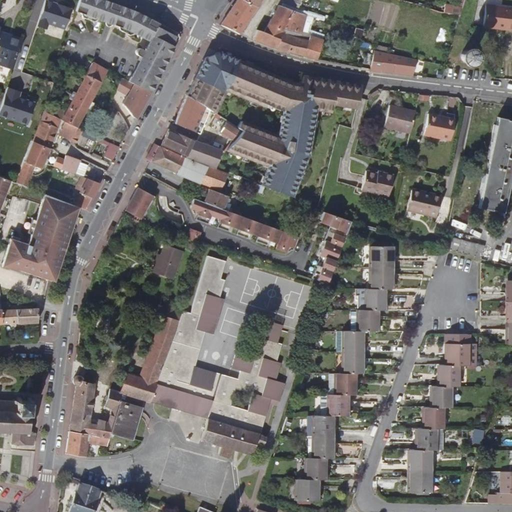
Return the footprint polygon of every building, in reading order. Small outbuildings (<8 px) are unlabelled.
[(71,9),(45,0),(44,0),(36,26),(45,29),(47,23),(64,29),(71,9)] [(111,1),(106,0),(77,0),(75,11),(81,13),(82,18),(94,22),(99,20),(119,28),(120,31),(130,36),(135,34),(152,43),(147,52),(140,49),(137,49),(136,49),(135,51),(135,52),(135,54),(136,55),(140,57),(139,60),(142,62),(131,83),(150,92),(177,38),(159,28),(161,24),(140,13),(119,5),(111,1)] [(243,0),(237,0),(221,25),(240,34),(257,8),(243,0)] [(285,0),(283,4),(295,8),(298,0),(285,0)] [(279,5),(267,25),(282,31),(286,32),(323,40),(309,35),(310,30),(314,17),(295,11),(282,6),(279,5)] [(497,27),(497,29),(511,30),(511,8),(485,5),(483,25),(497,27)] [(304,56),(317,60),(323,40),(286,32),(282,31),(267,25),(263,32),(257,30),(253,40),(269,47),(289,54),(290,52),(304,57),(304,56)] [(325,35),(310,30),(309,35),(323,40),(325,35)] [(0,65),(12,70),(22,40),(0,31),(0,65)] [(264,187),(291,198),(305,155),(314,108),(319,109),(319,110),(330,112),(331,105),(356,109),(359,94),(360,88),(359,87),(342,83),(320,77),(302,73),(300,81),(292,78),(291,79),(283,76),(283,75),(250,63),(250,64),(241,61),(241,60),(214,50),(206,54),(185,95),(205,107),(211,112),(215,103),(217,103),(219,98),(218,98),(220,91),(224,90),(262,106),(264,102),(271,105),(271,104),(280,108),(280,107),(285,109),(279,124),(277,139),(267,135),(268,133),(240,121),(235,127),(240,130),(236,137),(232,142),(225,151),(232,153),(233,151),(242,154),(241,156),(262,165),(263,163),(268,165),(263,176),(265,177),(261,186),(262,187),(264,187)] [(370,70),(413,76),(416,63),(419,64),(419,60),(375,51),(370,70)] [(471,53),(470,52),(468,51),(466,51),(464,52),(463,53),(462,54),(461,56),(462,58),(463,60),(464,61),(466,61),(468,61),(470,60),(471,59),(472,57),(472,55),(471,53)] [(60,119),(61,120),(66,122),(77,127),(106,70),(92,62),(85,74),(65,111),(47,102),(44,111),(60,119)] [(135,118),(150,92),(131,83),(121,78),(117,89),(127,95),(122,103),(131,116),(135,118)] [(19,92),(6,87),(0,105),(0,115),(26,125),(33,103),(17,98),(19,92)] [(185,95),(173,123),(195,131),(205,107),(185,95)] [(409,132),(414,113),(399,110),(400,108),(388,105),(384,126),(409,132)] [(60,119),(44,111),(40,121),(58,128),(61,120),(60,119)] [(441,119),(441,117),(428,114),(423,134),(450,140),(453,122),(441,119)] [(502,213),(511,166),(511,120),(497,118),(477,207),(502,213)] [(50,148),(58,128),(40,121),(32,141),(49,149),(50,148)] [(232,142),(236,137),(240,130),(235,127),(225,121),(219,132),(232,142)] [(77,127),(66,122),(62,131),(67,134),(67,138),(74,141),(75,141),(76,141),(83,130),(77,127)] [(161,142),(160,145),(185,157),(193,140),(169,131),(168,130),(162,142),(161,142)] [(185,157),(214,168),(221,150),(193,140),(185,157)] [(27,186),(31,177),(34,169),(38,170),(38,168),(41,169),(49,149),(32,141),(15,182),(27,186)] [(111,159),(118,147),(111,143),(104,156),(111,159)] [(145,158),(151,161),(159,147),(153,144),(145,158)] [(174,173),(199,183),(207,167),(184,158),(159,147),(151,161),(174,173)] [(53,166),(75,174),(83,176),(87,164),(80,161),(80,159),(66,155),(64,159),(57,156),(53,166)] [(227,176),(207,167),(199,183),(219,191),(227,176)] [(393,176),(384,174),(384,176),(377,174),(365,172),(361,190),(388,196),(393,176)] [(0,204),(10,180),(0,175),(0,204)] [(85,210),(99,183),(86,179),(72,205),(77,207),(85,210)] [(259,193),(262,187),(261,186),(254,183),(249,182),(247,188),(259,193)] [(29,187),(37,191),(39,186),(31,183),(29,187)] [(139,219),(153,196),(137,187),(125,211),(139,219)] [(226,202),(228,196),(208,189),(203,201),(223,209),(226,202)] [(441,195),(430,192),(429,194),(410,191),(406,210),(436,216),(441,195)] [(65,243),(77,207),(72,205),(44,193),(27,244),(10,238),(1,265),(18,271),(18,269),(50,280),(63,242),(65,243)] [(274,250),(283,254),(284,254),(285,254),(286,253),(287,253),(288,252),(289,252),(295,239),(228,211),(223,209),(203,201),(194,198),(190,207),(198,210),(195,219),(208,224),(211,216),(220,219),(216,227),(227,231),(231,223),(239,226),(235,235),(247,239),(250,231),(258,234),(255,242),(266,247),(269,239),(277,242),(274,250)] [(326,284),(345,233),(349,221),(317,212),(314,222),(324,225),(328,226),(327,229),(323,228),(319,240),(321,241),(317,255),(320,256),(319,259),(316,259),(312,274),(314,275),(313,279),(326,284)] [(115,225),(112,223),(105,236),(108,238),(115,225)] [(186,238),(196,242),(199,235),(189,231),(186,238)] [(457,252),(481,258),(484,246),(447,236),(445,249),(457,252)] [(165,246),(161,257),(156,272),(172,277),(181,252),(175,250),(176,248),(169,245),(168,248),(165,246)] [(371,268),(392,268),(392,247),(371,247),(371,268)] [(172,408),(181,410),(206,418),(200,441),(220,446),(217,455),(228,459),(231,450),(251,455),(255,443),(263,445),(265,437),(258,434),(258,433),(259,433),(270,399),(278,401),(284,383),(275,380),(280,363),(276,361),(281,344),(277,343),(282,325),(264,320),(253,355),(235,349),(230,368),(239,371),(237,379),(194,366),(204,331),(213,334),(223,299),(219,297),(224,280),(219,279),(225,261),(206,256),(190,313),(188,312),(181,310),(181,312),(155,383),(149,401),(172,408)] [(152,271),(156,272),(161,257),(157,256),(152,271)] [(371,289),(384,289),(392,289),(392,268),(371,268),(371,289)] [(358,310),(365,310),(366,289),(355,289),(354,295),(357,296),(357,310),(358,310)] [(365,310),(377,310),(384,310),(384,289),(371,289),(366,289),(365,310)] [(155,383),(181,312),(166,307),(139,378),(155,383)] [(37,323),(37,321),(37,309),(37,308),(0,310),(1,325),(37,323)] [(358,331),(362,331),(377,331),(377,310),(365,310),(358,310),(358,312),(358,331)] [(358,331),(358,312),(350,312),(350,331),(358,331)] [(362,352),(362,331),(358,331),(350,331),(337,331),(336,352),(344,352),(362,352)] [(446,343),(446,364),(457,364),(474,364),(474,343),(446,343)] [(362,374),(362,352),(344,352),(344,373),(355,374),(362,374)] [(439,385),(450,385),(457,385),(457,364),(446,364),(439,364),(439,385)] [(149,401),(155,383),(139,378),(125,373),(119,392),(121,393),(144,399),(149,401)] [(329,395),(347,395),(354,395),(355,374),(344,373),(329,373),(329,395)] [(75,386),(68,431),(86,433),(89,423),(95,385),(83,381),(83,379),(82,378),(82,377),(81,376),(80,376),(79,375),(77,375),(76,376),(74,376),(73,377),(73,378),(72,379),(72,381),(73,382),(73,383),(74,384),(75,386)] [(431,385),(431,406),(442,406),(450,407),(450,385),(439,385),(431,385)] [(117,409),(121,393),(119,392),(112,389),(106,405),(113,408),(117,409)] [(144,399),(121,393),(117,409),(112,423),(109,433),(132,440),(144,399)] [(347,416),(347,395),(329,395),(321,395),(321,416),(332,416),(347,416)] [(11,444),(22,444),(23,433),(36,434),(36,432),(34,432),(34,430),(30,430),(30,414),(34,414),(34,411),(30,411),(30,404),(34,404),(34,400),(31,400),(31,396),(28,396),(28,400),(21,400),(21,396),(17,396),(17,401),(12,401),(12,399),(0,398),(0,434),(1,434),(1,433),(11,433),(11,444)] [(424,406),(423,428),(434,428),(442,428),(442,406),(431,406),(424,406)] [(332,437),(332,416),(321,416),(307,416),(307,437),(313,437),(332,437)] [(109,433),(112,423),(109,422),(100,420),(98,424),(95,434),(109,436),(109,433)] [(86,433),(95,434),(98,424),(89,423),(86,433)] [(416,428),(416,449),(430,449),(434,449),(434,428),(423,428),(416,428)] [(65,453),(67,453),(85,456),(88,443),(106,446),(109,436),(95,434),(86,433),(68,431),(65,453)] [(34,445),(36,434),(23,433),(22,444),(34,445)] [(332,458),(332,437),(313,437),(313,439),(307,439),(307,458),(325,458),(332,458)] [(409,471),(430,471),(430,449),(416,449),(409,449),(409,471)] [(325,480),(325,458),(307,458),(307,480),(317,480),(325,480)] [(430,492),(430,471),(409,471),(409,492),(430,492)] [(511,471),(501,472),(501,493),(501,504),(511,504),(511,471)] [(317,501),(317,480),(307,480),(297,480),(297,501),(317,501)] [(99,511),(106,494),(77,484),(68,511),(99,511)] [(501,504),(501,493),(488,493),(488,504),(501,504)] [(167,511),(168,511),(169,511),(171,507),(161,503),(159,508),(167,511)]
